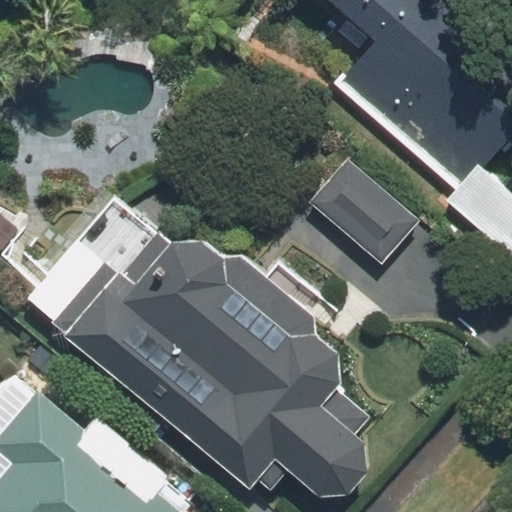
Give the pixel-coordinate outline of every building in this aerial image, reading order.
[(246,0),(195,0),(225,25),(246,0)] [(511,130),(511,0),(297,0),(363,55),(332,91),(454,194),(442,208),(507,262),(511,255),(511,201),(476,172),(511,130)] [(341,164),(303,209),(378,272),(416,227),(341,164)] [(89,269),(34,338),(240,499),(262,471),(306,505),(342,504),(360,482),(356,452),(346,445),(363,425),(326,396),(326,367),(303,348),(303,325),(201,244),(154,249),(140,237),(105,282),(89,269)] [(70,441),(1,386),(0,386),(0,511),(189,511),(82,427),(70,441)]
